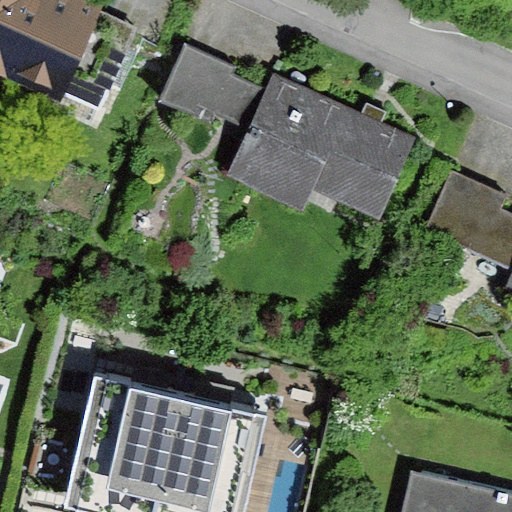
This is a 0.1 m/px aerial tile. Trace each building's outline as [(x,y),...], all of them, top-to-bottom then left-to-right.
[(103,0),(102,0),(0,0),(0,68),(56,95),(103,0)] [(243,65),(189,42),(164,99),(249,136),(234,169),(301,199),(309,181),(384,213),(418,136),(278,74),(272,88),(239,74),(243,65)] [(507,189),(452,168),(428,228),(511,260),(511,261),(500,291),(511,295),(511,211),(500,207),(507,189)] [(243,511),(267,403),(97,366),(68,499),(129,511),(243,511)] [(511,511),(511,491),(411,472),(403,511),(511,511)]
